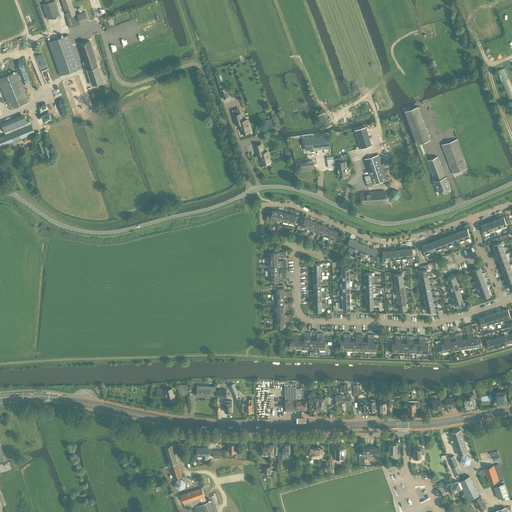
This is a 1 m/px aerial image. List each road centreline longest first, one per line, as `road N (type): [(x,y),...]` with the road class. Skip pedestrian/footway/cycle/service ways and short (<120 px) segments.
road 1 (residential): [(503,302),(434,324),(309,321),(298,311),(297,248)]
road 2 (residential): [(472,217),(375,241),(292,205),(262,206),(263,235),(285,243)]
road 3 (tertiary): [(0,193),(70,228),(115,232),(256,189)]
road 4 (tertiary): [(511,183),(396,223),(287,187),(256,189)]
road 5 (residential): [(220,426),(222,436),(397,434),(403,425)]
road 6 (primary): [(29,396),(220,426)]
road 7 (track): [(453,136),(436,142),(422,103),(403,110),(439,194),(453,189)]
road 8 (primary): [(220,426),(403,425)]
road 9 (track): [(196,46),(211,41),(299,57),(318,100)]
